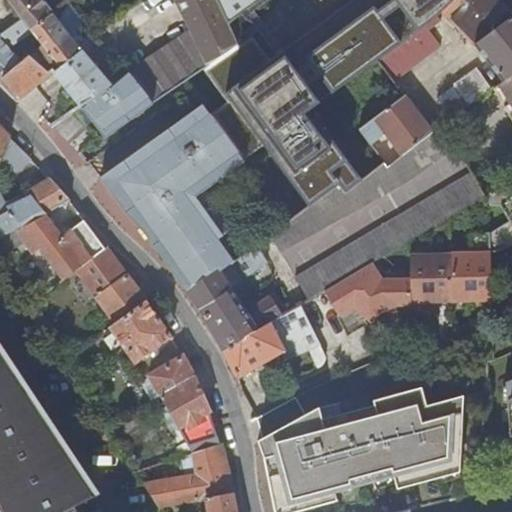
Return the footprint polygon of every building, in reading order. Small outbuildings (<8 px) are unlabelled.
[(9,0),(25,20),(25,19),(33,29),(56,16),(44,0),(9,0)] [(177,0),(191,29),(209,67),(237,46),(235,41),(215,0),(177,0)] [(227,105),(211,116),(243,160),(245,161),(265,146),(310,206),(341,183),(347,192),(364,179),(317,118),(312,122),(306,114),(302,117),(298,112),(374,54),(378,60),(425,23),(443,8),(451,0),(366,0),(284,61),(285,62),(275,69),(269,61),(251,38),(238,47),(237,46),(209,67),(202,72),(227,105)] [(217,0),(227,23),(257,0),(217,0)] [(352,0),(269,61),(275,69),(285,62),(284,61),(366,0),(352,0)] [(451,0),(443,8),(475,44),(511,16),(511,15),(497,0),(451,0)] [(25,19),(25,20),(5,35),(0,38),(0,75),(3,79),(23,65),(31,58),(51,75),(55,72),(56,75),(84,52),(81,49),(88,44),(85,39),(78,44),(56,16),(33,29),(25,19)] [(511,16),(475,44),(503,81),(511,74),(511,16)] [(441,45),(425,23),(378,60),(394,81),(441,45)] [(177,39),(200,73),(202,72),(209,67),(191,29),(177,39)] [(146,63),(170,96),(178,90),(200,73),(177,39),(146,63)] [(56,75),(82,107),(112,87),(86,53),(96,46),(92,41),(88,44),(81,49),(84,52),(56,75)] [(32,90),(51,75),(31,58),(23,65),(3,79),(24,99),(34,94),(32,90)] [(170,96),(146,63),(131,74),(157,106),(170,96)] [(458,85),(440,98),(454,116),(494,87),(478,65),(455,81),(458,85)] [(500,83),(511,104),(511,74),(503,81),(500,83)] [(152,110),(128,77),(114,89),(112,87),(82,107),(90,119),(98,129),(100,132),(108,142),(152,110)] [(387,134),(403,155),(433,131),(406,96),(374,120),(374,143),(387,134)] [(211,116),(204,107),(177,127),(104,181),(143,233),(145,235),(186,291),(220,269),(222,271),(233,264),(219,245),(230,236),(210,209),(204,214),(195,202),(210,191),(207,187),(243,160),(211,116)] [(64,138),(82,126),(72,111),(54,123),(64,138)] [(374,143),(374,120),(362,129),(374,146),(374,145),(374,143)] [(457,146),(444,122),(433,131),(446,154),(457,146)] [(0,156),(9,137),(0,127),(0,156)] [(409,181),(446,154),(433,131),(403,155),(389,166),(375,177),(374,170),(364,179),(347,192),(341,183),(310,206),(291,220),(272,235),(282,252),(409,181)] [(6,155),(19,170),(32,158),(19,144),(6,155)] [(245,161),(243,160),(207,187),(210,191),(247,164),(245,161)] [(386,161),(374,170),(375,177),(389,166),(386,161)] [(471,173),(461,180),(474,203),(484,197),(471,173)] [(0,238),(15,229),(44,212),(55,205),(57,207),(69,200),(71,199),(70,199),(51,179),(6,202),(0,190),(0,238)] [(295,277),(309,300),(319,294),(325,290),(474,203),(461,180),(295,277)] [(511,180),(489,194),(490,206),(503,206),(511,221),(491,233),(492,254),(511,245),(511,180)] [(474,203),(325,290),(339,315),(354,307),(373,321),(384,311),(388,314),(399,309),(398,304),(413,304),(413,311),(442,312),(441,302),(493,300),(492,254),(491,233),(490,206),(489,194),(484,197),(474,203)] [(77,271),(105,250),(82,219),(60,235),(44,212),(15,229),(34,253),(41,248),(66,280),(77,271)] [(233,264),(222,271),(220,269),(186,291),(199,311),(225,351),(287,311),(275,294),(247,312),(239,299),(245,295),(240,286),(247,281),(244,277),(267,260),(258,246),(233,264)] [(126,275),(107,248),(105,250),(77,271),(116,325),(146,303),(143,298),(126,275)] [(60,332),(37,302),(27,310),(49,340),(60,332)] [(136,363),(171,338),(146,303),(116,325),(102,335),(104,339),(103,340),(111,351),(121,344),(136,363)] [(287,311),(225,351),(238,377),(284,350),(287,354),(318,341),(301,305),(287,311)] [(104,339),(102,335),(95,340),(105,355),(111,351),(103,340),(104,339)] [(94,496),(0,353),(0,496),(5,511),(79,511),(76,506),(94,496)] [(149,376),(150,377),(159,394),(160,396),(193,377),(183,356),(149,376)] [(150,377),(143,381),(152,399),(159,394),(150,377)] [(188,424),(208,414),(193,377),(160,396),(166,406),(160,410),(176,440),(192,432),(188,424)] [(297,396),(251,421),(259,442),(264,460),(275,511),(295,511),(397,486),(399,492),(461,474),(465,396),(427,405),(423,387),(375,398),(376,404),(323,418),(319,406),(308,415),(297,396)] [(197,473),(184,476),(144,483),(159,505),(206,498),(208,511),(237,511),(229,471),(221,445),(194,454),(197,473)] [(181,458),(184,476),(197,473),(194,454),(181,458)]
